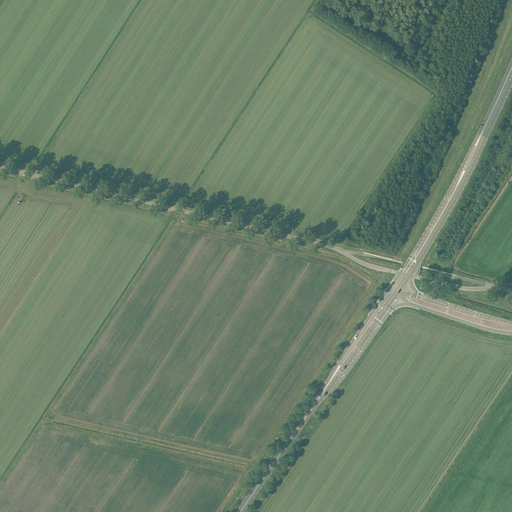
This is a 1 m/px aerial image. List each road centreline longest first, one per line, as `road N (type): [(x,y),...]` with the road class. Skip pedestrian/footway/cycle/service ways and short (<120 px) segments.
road 1 (unclassified): [(399,273),(321,244),(0,166)]
road 2 (primary): [(511,62),(399,273)]
road 3 (primary): [(409,275),(511,79)]
road 4 (primary): [(389,287),(305,416)]
road 5 (primary): [(305,416),(393,298)]
road 6 (tertiary): [(393,298),(511,333)]
